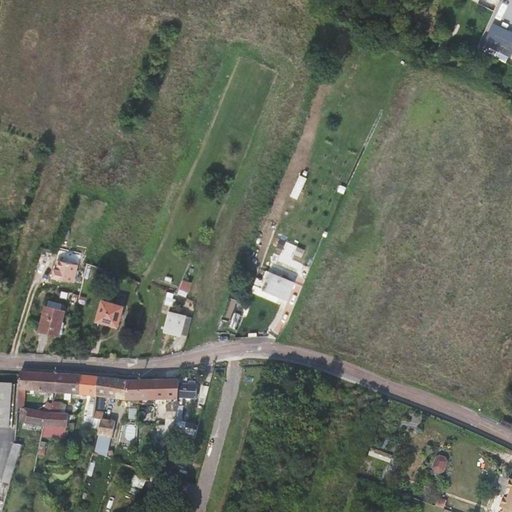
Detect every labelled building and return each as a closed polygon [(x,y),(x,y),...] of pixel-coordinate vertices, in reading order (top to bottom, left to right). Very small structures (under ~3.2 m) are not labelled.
[(496,10),(499,0),(479,0),(478,2),(496,10)] [(509,62),(511,54),(511,30),(492,20),(479,47),(509,62)] [(73,283),(77,266),(56,261),(55,269),(53,268),(51,278),(73,283)] [(293,282),(270,272),(263,289),(287,299),(293,282)] [(178,294),(185,296),(190,283),(184,280),(178,294)] [(121,307),(103,302),(98,320),(117,325),(121,307)] [(40,330),(58,335),(63,312),(46,307),(40,330)] [(170,312),(165,330),(187,336),(191,317),(170,312)] [(19,391),(25,391),(57,393),(58,373),(21,371),(21,375),(19,391)] [(86,400),(82,417),(85,417),(93,418),(94,412),(96,397),(98,378),(91,377),(60,373),(58,373),(57,393),(65,394),(65,401),(71,401),(71,399),(86,400)] [(96,397),(107,398),(125,401),(137,401),(136,380),(122,380),(98,378),(96,397)] [(174,432),(175,425),(178,397),(179,384),(180,380),(136,380),(137,401),(138,401),(166,401),(165,426),(158,425),(156,436),(173,438),(174,432)] [(0,383),(0,427),(12,428),(14,384),(0,383)] [(196,386),(179,384),(178,397),(185,398),(190,398),(195,399),(196,386)] [(209,387),(202,385),(199,403),(204,404),(209,387)] [(48,412),(51,404),(47,402),(42,411),(48,412)] [(48,412),(60,414),(61,404),(52,402),(51,404),(48,412)] [(42,411),(23,408),(21,408),(19,423),(43,426),(48,412),(42,411)] [(43,426),(57,428),(67,428),(68,415),(60,414),(48,412),(43,426)] [(94,412),(93,418),(101,420),(100,426),(99,429),(98,432),(98,435),(112,438),(116,421),(103,419),(104,413),(94,412)] [(93,418),(85,417),(83,426),(99,429),(100,426),(101,420),(93,418)] [(190,429),(175,425),(174,432),(189,435),(190,429)] [(14,443),(11,451),(2,482),(10,484),(21,446),(15,443),(14,443)] [(439,453),(432,469),(443,474),(450,458),(439,453)] [(118,463),(106,497),(115,501),(127,466),(118,463)] [(511,511),(511,481),(511,482),(501,510),(505,511),(504,511),(511,511)]
